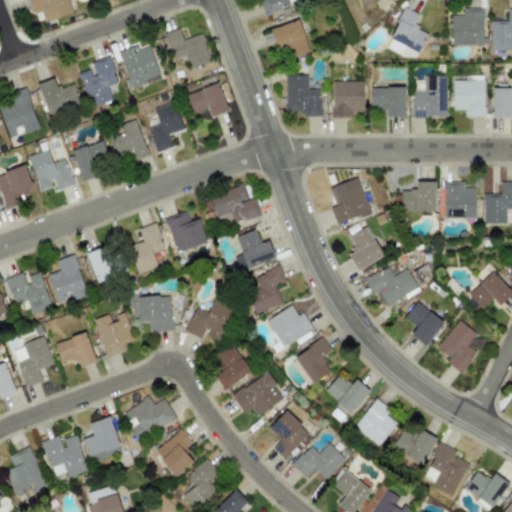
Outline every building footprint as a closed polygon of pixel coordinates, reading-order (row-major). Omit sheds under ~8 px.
[(71,13),(66,0),(27,0),(32,12),(39,9),(44,22),(71,13)] [(258,0),(263,13),(302,0),(258,0)] [(384,46),(412,60),(427,33),(411,25),(417,14),(404,7),(384,46)] [(450,15),(450,45),(482,45),(481,8),(461,9),(461,14),(450,15)] [(511,50),(511,36),(511,8),(506,9),(507,20),(489,20),(489,51),(511,50)] [(307,52),(298,20),(272,27),(280,59),(307,52)] [(187,68),(208,63),(200,34),(181,39),(178,29),(163,33),(171,59),(184,56),(187,68)] [(117,52),(130,89),(144,83),(143,79),(158,74),(148,46),(137,50),(136,45),(117,52)] [(111,100),(106,86),(116,83),(107,56),(89,63),(90,68),(77,72),(89,107),(111,100)] [(284,75),(284,111),(301,111),(301,116),(319,116),(319,89),(306,89),(306,74),(284,75)] [(411,117),(445,117),(444,75),(423,76),(423,90),(410,90),(411,117)] [(451,77),(451,110),(463,110),(463,116),(483,116),(483,77),(451,77)] [(37,83),(46,114),(79,104),(73,83),(55,88),(52,79),(37,83)] [(362,81),(330,82),(331,118),(351,117),(351,111),(363,111),(362,81)] [(227,111),(216,82),(185,94),(192,114),(206,109),(209,117),(227,111)] [(403,116),(403,87),(369,87),(369,109),(384,109),(384,117),(403,116)] [(0,112),(7,137),(37,129),(25,88),(5,93),(8,103),(0,105),(0,112)] [(511,108),(511,88),(491,88),(491,118),(510,117),(510,109),(511,108)] [(169,147),(165,135),(182,129),(172,101),(152,108),(157,122),(145,127),(155,152),(169,147)] [(145,156),(136,119),(118,124),(120,132),(108,134),(115,164),(145,156)] [(80,179),(110,168),(100,140),(70,151),(80,179)] [(27,155),(38,191),(53,186),(54,190),(72,184),(63,158),(51,162),(46,149),(27,155)] [(0,197),(2,204),(33,194),(24,165),(0,172),(0,197)] [(335,224),(369,211),(356,177),(327,188),(334,205),(328,208),(335,224)] [(399,189),(399,210),(433,211),(433,181),(414,181),(414,190),(399,189)] [(442,217),(473,218),(474,188),(462,188),(462,182),(442,181),(442,217)] [(504,223),(504,209),(511,208),(511,181),(499,181),(499,193),(481,194),(482,224),(504,223)] [(255,216),(246,184),(208,195),(214,217),(229,213),(232,223),(255,216)] [(173,251),(205,242),(199,218),(188,221),(185,211),(164,217),(173,251)] [(136,274),(156,268),(151,252),(162,249),(154,223),(137,228),(141,241),(127,246),(136,274)] [(346,236),(354,251),(348,254),(355,269),(381,257),(367,226),(346,236)] [(235,236),(245,268),(273,259),(267,240),(258,243),(254,230),(235,236)] [(112,279),(103,247),(85,253),(94,284),(112,279)] [(71,300),(85,296),(72,254),(55,260),(58,271),(46,274),(54,300),(69,296),(71,300)] [(284,281),(278,266),(253,276),(258,288),(245,293),(254,313),(280,302),(273,285),(284,281)] [(416,289),(406,269),(391,277),(386,266),(362,278),(370,294),(376,290),(384,305),(416,289)] [(497,305),(511,293),(491,271),(466,294),(480,309),(491,299),(497,305)] [(13,304),(25,300),(30,314),(49,308),(38,272),(24,277),(22,272),(4,278),(13,304)] [(169,295),(132,297),(133,322),(148,321),(148,331),(171,330),(169,295)] [(206,312),(193,306),(183,332),(201,338),(203,334),(216,340),(230,306),(211,299),(206,312)] [(403,317),(414,327),(409,334),(423,346),(442,323),(416,301),(403,317)] [(295,316),(290,305),(265,319),(279,346),(311,330),(302,312),(295,316)] [(92,320),(104,357),(124,350),(122,343),(131,339),(122,310),(92,320)] [(449,358),(445,362),(459,373),(475,353),(465,346),(475,333),(457,319),(435,347),(449,358)] [(53,343),(60,362),(73,358),(77,368),(94,362),(84,332),(53,343)] [(23,387),(41,382),(37,368),(51,364),(43,338),(12,347),(23,387)] [(310,384),(329,372),(319,356),(329,350),(321,338),(292,356),(310,384)] [(212,356),(222,370),(213,376),(223,390),(250,370),(230,343),(212,356)] [(0,397),(14,393),(3,363),(0,364),(0,397)] [(255,415),(282,399),(266,372),(230,394),(241,414),(251,408),(255,415)] [(354,378),(348,386),(337,375),(323,390),(347,413),(368,391),(354,378)] [(162,398),(152,404),(147,396),(120,412),(137,440),(174,417),(162,398)] [(376,446),(395,423),(385,414),(388,410),(375,399),(352,426),(376,446)] [(284,460),(309,434),(284,410),(267,428),(279,440),(271,448),(284,460)] [(89,462),(120,453),(109,416),(87,423),(91,436),(81,439),(89,462)] [(190,442),(181,429),(152,450),(172,476),(192,461),(182,448),(190,442)] [(421,464),(434,438),(417,429),(412,436),(400,430),(391,448),(421,464)] [(40,441),(52,476),(64,472),(66,477),(86,470),(74,435),(60,440),(58,435),(40,441)] [(312,468),(324,479),(343,458),(327,443),(317,454),(308,445),(291,465),(304,477),(312,468)] [(450,494),(466,464),(451,456),(454,451),(439,443),(420,479),(450,494)] [(3,471),(14,494),(28,488),(31,493),(44,486),(26,447),(7,456),(12,467),(3,471)] [(180,496),(195,511),(216,491),(208,483),(218,473),(204,458),(184,478),(192,485),(180,496)] [(332,487),(344,495),(336,506),(345,511),(353,511),(370,488),(343,470),(332,487)] [(506,482),(491,473),(488,479),(474,471),(463,489),(477,497),(475,501),(490,510),(506,482)] [(121,511),(115,494),(104,497),(101,488),(86,493),(89,504),(85,505),(87,511),(121,511)] [(369,511),(407,511),(408,511),(395,503),(398,497),(384,488),(369,511)] [(239,511),(237,510),(246,501),(233,489),(211,511),(239,511)] [(511,511),(511,496),(499,511),(511,511)]
